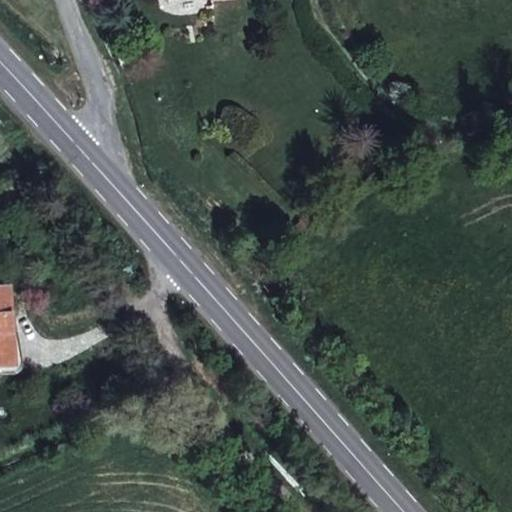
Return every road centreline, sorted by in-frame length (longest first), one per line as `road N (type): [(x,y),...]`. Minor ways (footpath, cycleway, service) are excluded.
road 1 (secondary): [(407,511),(0,67)]
road 2 (track): [(183,262),(153,302),(172,359),(0,466)]
road 3 (unknown): [(172,359),(297,511)]
